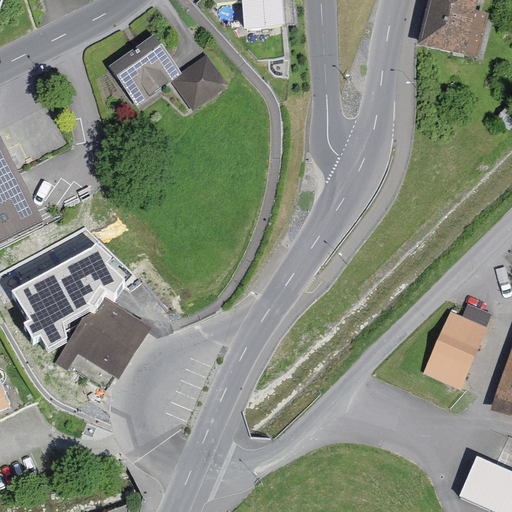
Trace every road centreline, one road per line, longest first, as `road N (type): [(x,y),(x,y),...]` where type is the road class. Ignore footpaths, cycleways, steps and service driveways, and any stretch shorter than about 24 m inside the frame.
road 1 (unclassified): [(511,229),(316,425),(240,474),(193,468)]
road 2 (tertiary): [(357,174),(259,324),(193,468)]
road 3 (tertiary): [(321,0),(327,141),(357,174)]
road 4 (tertiary): [(395,0),(376,121),(357,174)]
road 5 (tertiary): [(0,70),(127,0)]
